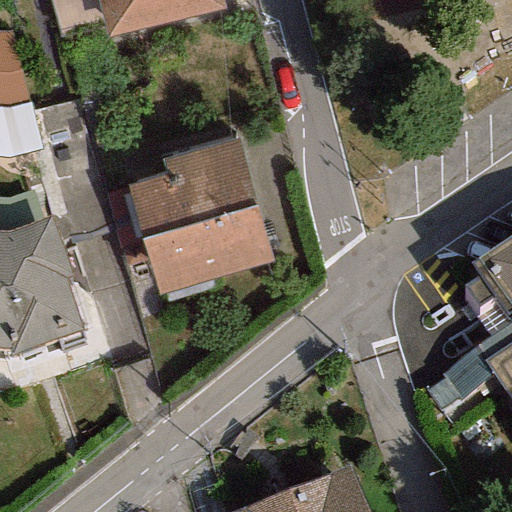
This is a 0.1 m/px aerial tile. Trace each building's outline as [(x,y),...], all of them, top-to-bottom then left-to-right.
[(102,0),(107,18),(185,0),(102,0)] [(0,164),(39,158),(19,35),(0,37),(0,164)] [(238,118),(162,140),(167,156),(119,170),(152,281),(275,245),(238,118)] [(0,371),(91,338),(50,228),(0,245),(0,371)] [(511,251),(480,273),(511,320),(511,365),(497,376),(511,398),(511,251)] [(365,511),(352,474),(248,511),(365,511)]
